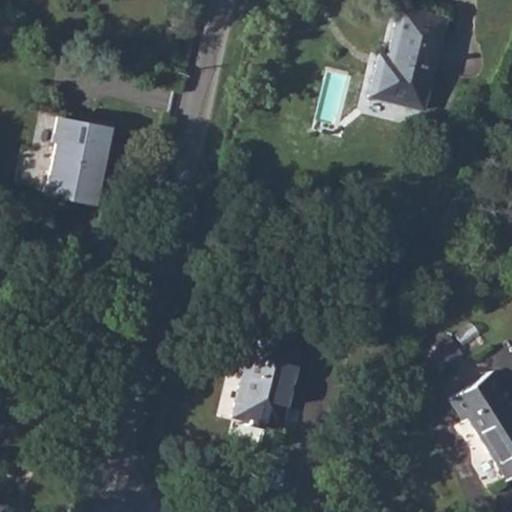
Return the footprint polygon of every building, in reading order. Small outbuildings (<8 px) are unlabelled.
[(372,62),(364,96),(417,108),(440,19),(396,8),(382,65),(372,62)] [(38,121),(32,154),(46,157),(39,191),(88,201),(102,129),(53,119),(52,124),(38,121)] [(249,333),(229,416),(274,427),(294,344),(289,343),(294,323),(258,315),(254,334),(249,333)] [(416,351),(425,374),(463,359),(454,336),(416,351)] [(487,371),(446,397),(459,417),(464,415),(504,479),(511,473),(511,418),(497,394),(500,391),(487,371)]
